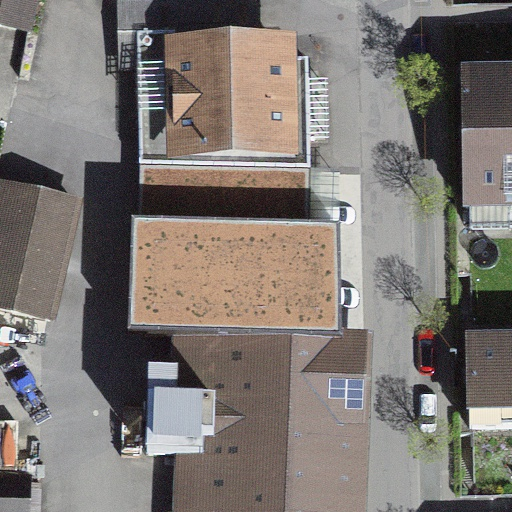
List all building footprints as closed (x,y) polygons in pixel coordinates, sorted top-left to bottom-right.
[(0,0),(0,25),(28,32),(35,0),(0,0)] [(139,167),(309,172),(307,62),(282,62),(282,52),(232,53),(232,33),(161,34),(160,4),(121,5),(122,35),(136,35),(139,167)] [(511,78),(463,80),(465,209),(511,208),(511,78)] [(0,209),(0,309),(78,328),(91,275),(61,268),(76,205),(5,188),(0,209)] [(345,511),(348,423),(330,422),(333,342),(178,338),(177,378),(149,377),(147,456),(196,458),(194,511),(345,511)] [(511,428),(511,343),(468,344),(470,430),(511,428)] [(0,481),(0,511),(39,511),(40,482),(0,481)]
